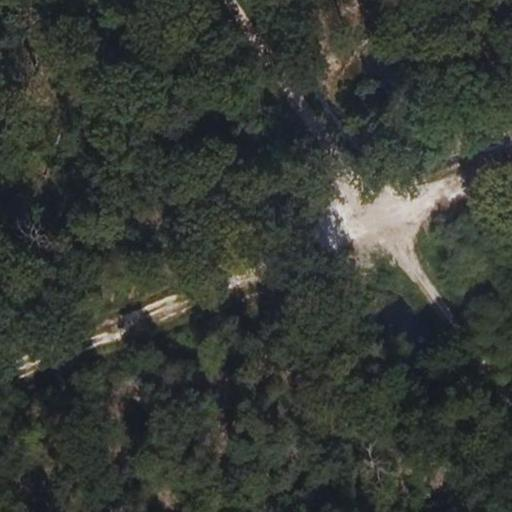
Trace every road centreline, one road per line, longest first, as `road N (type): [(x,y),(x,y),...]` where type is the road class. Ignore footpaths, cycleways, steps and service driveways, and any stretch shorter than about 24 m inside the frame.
road 1 (track): [(511,172),(0,375)]
road 2 (track): [(226,0),(511,407)]
